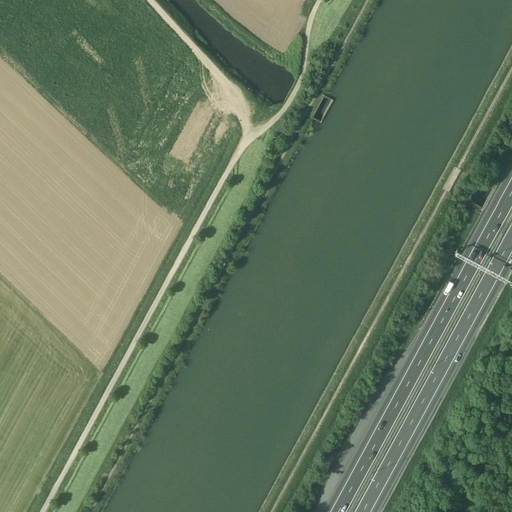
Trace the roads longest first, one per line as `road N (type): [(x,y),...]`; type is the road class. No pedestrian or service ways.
road 1 (unclassified): [(44,511),(245,141),(283,112),(301,81),(320,0)]
road 2 (motorway): [(511,185),(335,511)]
road 3 (motorway): [(366,511),(511,243)]
road 4 (track): [(245,141),(238,100),(150,0)]
